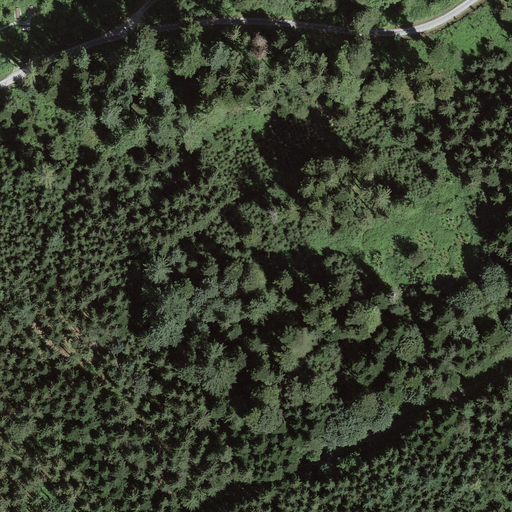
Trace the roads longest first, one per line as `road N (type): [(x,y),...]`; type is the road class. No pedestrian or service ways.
road 1 (track): [(0,84),(154,28),(246,19),(390,32),(434,22),(473,0)]
road 2 (track): [(511,365),(199,511)]
